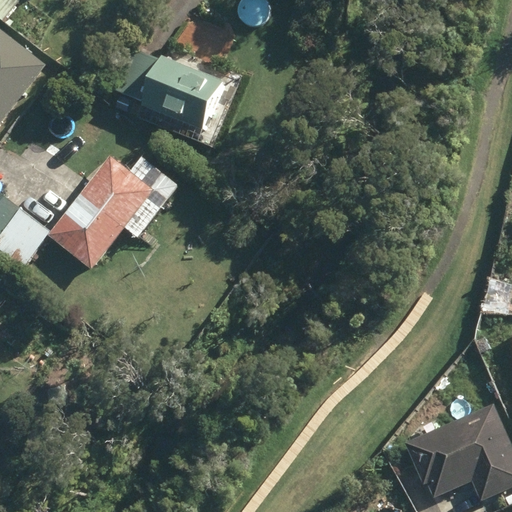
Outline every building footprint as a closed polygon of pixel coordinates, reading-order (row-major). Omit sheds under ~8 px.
[(0,0),(0,21),(3,24),(19,4),(14,0),(0,0)] [(0,128),(49,65),(5,31),(0,37),(0,128)] [(137,108),(203,135),(223,85),(154,57),(148,73),(151,75),(137,108)] [(175,151),(196,167),(203,158),(182,142),(175,151)] [(47,240),(91,275),(124,232),(136,243),(178,190),(141,161),(130,176),(110,160),(47,240)] [(0,254),(22,271),(50,233),(0,195),(0,254)] [(488,332),(504,334),(505,319),(490,318),(488,332)] [(475,346),(482,356),(491,350),(484,341),(475,346)] [(472,485),(483,507),(511,492),(511,444),(495,409),(407,451),(432,505),(472,485)]
